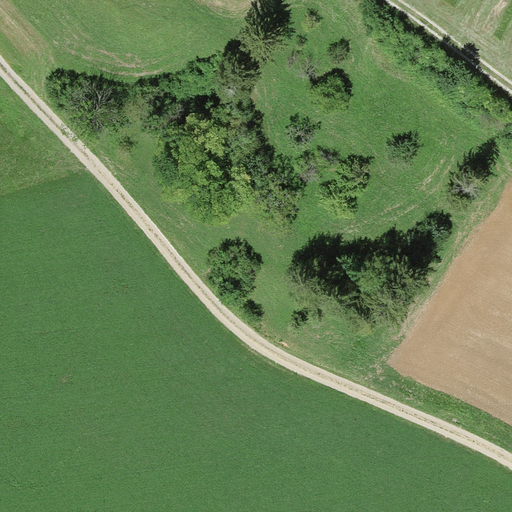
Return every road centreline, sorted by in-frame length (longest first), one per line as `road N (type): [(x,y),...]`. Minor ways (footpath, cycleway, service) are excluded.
road 1 (track): [(0,65),(225,321),(511,466)]
road 2 (track): [(511,92),(386,0)]
